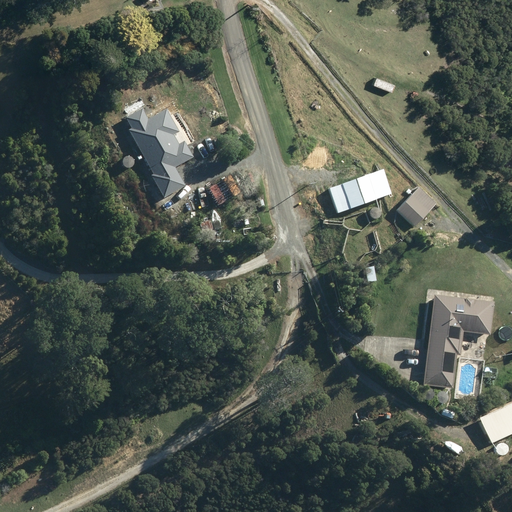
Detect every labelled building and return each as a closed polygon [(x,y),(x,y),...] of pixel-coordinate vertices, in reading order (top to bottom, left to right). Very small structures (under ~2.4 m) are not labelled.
[(185,104),(126,127),(123,128),(137,161),(161,152),(164,157),(200,143),(185,104)] [(178,155),(133,170),(131,171),(139,194),(152,190),(155,200),(185,190),(182,180),(186,178),(178,155)] [(337,214),(348,211),(389,196),(380,172),(339,186),(340,191),(330,194),(337,214)] [(432,207),(415,192),(396,213),(414,228),(432,207)] [(213,207),(192,216),(199,235),(220,226),(213,207)] [(373,269),(364,270),(365,284),(374,283),(373,269)] [(433,298),(432,301),(423,387),(451,390),(455,357),(459,358),(461,333),(489,336),(492,305),(433,298)]
